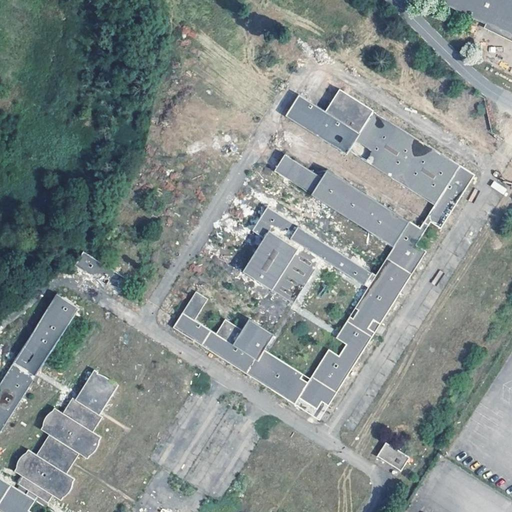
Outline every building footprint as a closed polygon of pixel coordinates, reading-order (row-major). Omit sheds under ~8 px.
[(511,0),(442,0),(482,19),(511,34),(511,31),(511,0)] [(511,31),(511,34),(482,19),(480,24),(511,39),(511,31)] [(170,332),(326,419),(469,167),(336,93),(326,111),(298,95),(286,116),(436,200),(420,227),(286,152),(282,157),(277,145),(263,169),(394,242),(377,274),(296,229),(289,240),(368,284),(337,339),(346,344),(339,355),(328,349),(311,378),(278,360),(257,317),(238,326),(224,318),(216,332),(196,321),(209,298),(194,290),(170,332)] [(262,237),(242,273),(289,299),(287,303),(293,306),(319,259),(284,240),(293,222),(266,207),(252,231),(262,237)] [(75,265),(107,283),(114,270),(83,252),(75,265)] [(52,292),(0,385),(0,434),(33,376),(37,378),(77,306),(52,292)] [(101,412),(118,385),(94,369),(75,399),(72,398),(62,412),(53,407),(43,424),(41,430),(49,434),(37,453),(26,450),(17,464),(15,472),(20,475),(17,485),(26,490),(24,494),(30,498),(46,502),(48,503),(52,497),(63,500),(73,484),(74,478),(67,473),(78,455),(89,458),(99,443),(100,436),(96,433),(101,412)] [(0,477),(0,511),(31,511),(28,510),(35,498),(0,477)]
